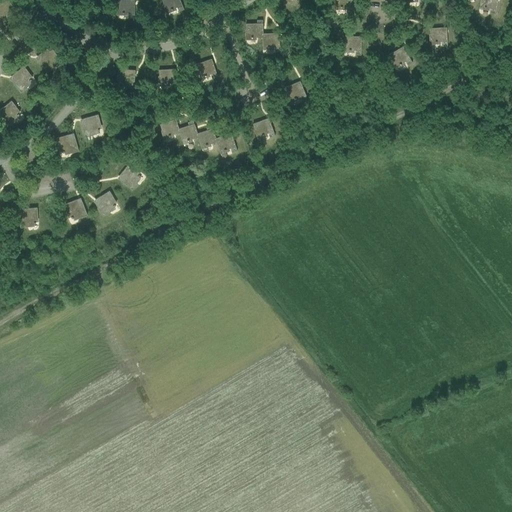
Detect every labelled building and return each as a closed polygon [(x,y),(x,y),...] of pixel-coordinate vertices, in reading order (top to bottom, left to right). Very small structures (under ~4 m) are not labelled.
[(8,0),(0,0),(0,18),(5,15),(4,13),(11,9),(7,2),(9,0),(8,0)] [(129,13),(129,18),(134,18),(134,0),(117,0),(118,17),(118,13),(122,13),(122,14),(124,14),(124,13),(129,13)] [(161,0),(168,15),(167,11),(171,10),(173,10),(172,9),(177,7),(179,12),(184,10),(179,0),(161,0)] [(351,0),(335,0),(336,12),(336,8),(340,7),(340,8),(342,8),(342,7),(346,7),(347,12),(352,11),(351,0)] [(480,0),(479,11),(480,7),(484,8),(485,9),(485,8),(490,9),(490,13),(495,14),(497,0),(480,0)] [(262,34),(263,34),(262,20),(257,20),(257,24),(246,24),(246,42),(247,42),(247,38),(251,38),(252,38),(257,38),(257,39),(262,39),(263,39),(262,34)] [(446,28),(429,28),(430,46),(431,46),(431,42),(435,42),(435,43),(436,43),(436,42),(441,42),(442,47),(447,46),(446,28)] [(262,39),(263,52),(263,48),(267,48),(269,48),(274,47),(274,52),(279,52),(279,33),(263,34),(262,34),(263,39),(262,39)] [(361,37),(344,36),(344,54),(345,50),(349,50),(349,51),(350,51),(350,50),(355,51),(355,55),(361,55),(361,37)] [(38,61),(47,72),(53,68),(51,66),(58,60),(53,54),(55,52),(50,46),(38,55),(40,57),(39,59),(38,61)] [(403,47),(388,55),(397,71),(398,70),(396,67),(399,65),(400,65),(401,65),(401,64),(405,62),(407,66),(412,63),(403,47)] [(201,81),(202,81),(200,78),(204,76),(204,77),(206,76),(211,74),(212,79),(217,77),(211,59),(196,64),(201,81)] [(13,79),(11,81),(21,92),(27,88),(25,86),(32,80),(26,74),(28,72),(24,66),(12,75),(13,77),(13,79)] [(118,69),(117,87),(118,83),(122,84),(123,84),(128,84),(128,89),(134,89),(135,70),(118,69)] [(159,70),(160,88),(160,84),(164,84),(164,85),(166,84),(170,83),(171,88),(176,88),(175,69),(159,70)] [(300,81),(284,88),(291,104),(292,104),(290,100),(294,99),(294,100),(296,99),(296,98),(300,96),(302,101),(307,99),(300,81)] [(11,101),(0,109),(0,110),(1,112),(1,114),(0,114),(0,116),(8,127),(14,122),(13,120),(19,115),(14,109),(16,107),(11,101)] [(81,123),(85,138),(92,135),(92,133),(100,131),(97,123),(100,122),(98,114),(84,119),(84,121),(83,123),(81,123)] [(178,129),(179,129),(174,116),(169,118),(170,121),(160,124),(165,141),(166,141),(165,138),(168,136),(169,137),(170,136),(174,134),(175,136),(180,134),(178,129)] [(253,124),(259,141),(258,137),(262,136),(264,136),(263,135),(268,133),(270,138),(275,136),(268,118),(253,124)] [(180,134),(184,146),(183,142),(187,141),(187,142),(189,141),(188,140),(193,139),(193,140),(198,139),(197,134),(193,121),(188,123),(189,126),(179,129),(178,129),(180,134)] [(198,139),(202,151),(203,151),(202,147),(205,146),(206,146),(207,146),(207,145),(212,144),(212,145),(217,143),(215,139),(216,138),(211,126),(206,127),(207,130),(197,134),(198,139)] [(217,143),(221,156),(220,152),(224,150),(224,151),(226,151),(226,150),(230,148),(232,153),(237,151),(231,133),(216,138),(215,139),(217,143)] [(70,134),(55,138),(58,146),(60,145),(62,153),(70,151),(71,153),(79,151),(75,137),(72,138),(70,137),(70,134)] [(129,163),(119,175),(121,177),(122,179),(120,181),(132,190),(137,184),(134,182),(140,176),(133,170),(135,168),(129,163)] [(109,191),(97,199),(98,201),(97,203),(95,204),(103,217),(110,213),(108,210),(115,206),(111,199),(113,197),(109,191)] [(77,199),(63,205),(66,212),(68,211),(71,219),(79,216),(80,218),(87,215),(82,202),(80,203),(78,202),(77,199)] [(21,213),(19,213),(20,228),(28,227),(27,225),(36,224),(35,215),(38,215),(37,208),(22,209),(22,211),(21,213)]
